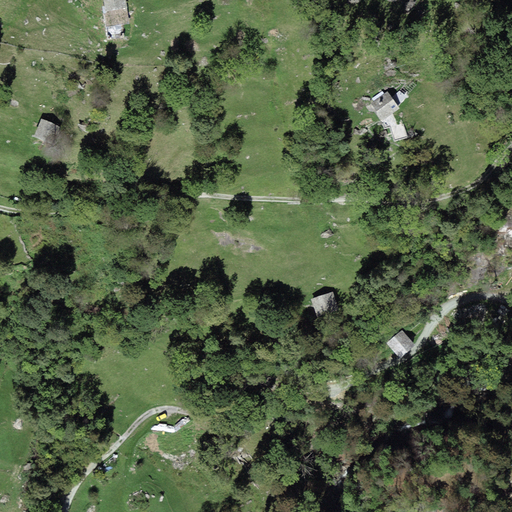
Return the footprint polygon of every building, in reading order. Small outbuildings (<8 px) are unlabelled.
[(134,0),(109,0),(117,28),(140,25),(134,0)] [(387,92),(370,104),(382,121),(399,109),(387,92)] [(66,129),(49,124),(45,138),(61,143),(66,129)] [(390,128),(394,142),(407,137),(402,124),(390,128)] [(340,311),(333,293),(312,301),(319,318),(340,311)] [(415,346),(401,331),(386,344),(400,359),(415,346)]
